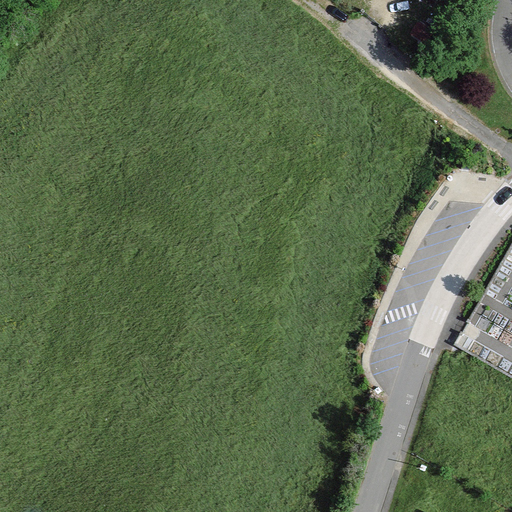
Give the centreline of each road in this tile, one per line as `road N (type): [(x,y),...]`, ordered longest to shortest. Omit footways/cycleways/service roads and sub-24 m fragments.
road 1 (residential): [(511,196),(436,311),(366,511)]
road 2 (residential): [(511,155),(342,25)]
